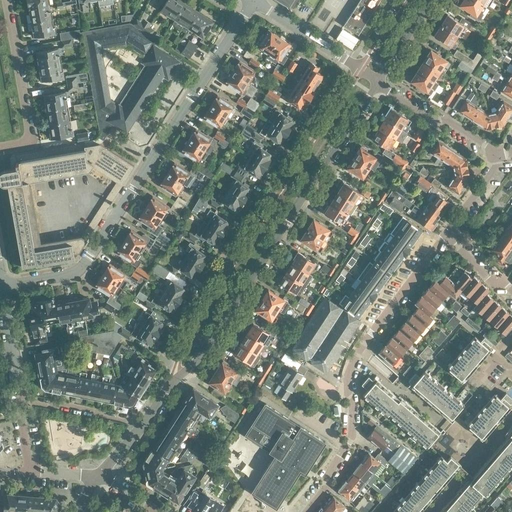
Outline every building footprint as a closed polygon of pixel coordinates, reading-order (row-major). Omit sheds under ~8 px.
[(25,0),(26,0),(29,9),(32,8),(48,5),(47,0),(25,0)] [(165,15),(174,21),(185,4),(179,0),(167,0),(161,9),(167,12),(165,15)] [(275,0),(287,8),(288,8),(289,9),(294,0),(275,0)] [(359,0),(343,26),(358,35),(381,0),(359,0)] [(487,7),(484,6),(475,0),(464,0),(462,3),(463,3),(461,6),(480,18),(487,7)] [(31,14),(32,23),(51,20),(49,11),(51,10),(50,4),(48,5),(32,8),(33,14),(31,14)] [(173,22),(181,27),(184,23),(189,27),(198,14),(192,10),(193,9),(185,4),(174,21),(173,22)] [(142,23),(139,28),(145,31),(147,27),(150,23),(145,20),(148,15),(143,12),(139,21),(142,23)] [(198,12),(198,14),(189,27),(196,31),(194,33),(202,39),(213,22),(207,18),(208,18),(206,17),(199,13),(199,12),(198,12)] [(448,15),(442,25),(461,38),(467,28),(469,29),(472,24),(463,18),(460,23),(448,15)] [(133,24),(139,28),(142,23),(139,21),(136,19),(133,24)] [(52,28),(51,20),(32,23),(34,31),(36,31),(37,37),(41,36),(41,38),(48,37),(47,35),(56,34),(55,27),(52,28)] [(129,23),(82,32),(84,39),(83,40),(99,135),(98,137),(103,141),(114,123),(109,120),(117,107),(118,107),(111,102),(101,49),(103,49),(102,46),(125,42),(135,26),(130,23),(129,23)] [(461,38),(442,25),(435,36),(455,48),(458,43),(455,41),(458,37),(461,38)] [(135,26),(125,42),(143,53),(145,51),(148,53),(153,45),(156,40),(135,26)] [(80,29),(59,33),(61,41),(81,37),(80,29)] [(270,53),(280,38),(269,30),(265,36),(263,34),(260,40),(262,41),(258,46),(270,53)] [(342,30),(336,39),(355,50),(360,41),(342,30)] [(494,36),(488,32),(485,37),(491,41),(493,37),(494,36)] [(280,38),(270,53),(280,60),(290,44),(280,38)] [(71,39),(61,41),(62,48),(73,46),(71,39)] [(189,41),(185,47),(194,52),(197,46),(189,41)] [(125,42),(102,46),(103,49),(115,47),(121,46),(128,47),(133,49),(146,57),(142,63),(145,64),(118,107),(117,107),(109,120),(114,123),(123,129),(127,132),(131,127),(130,127),(136,117),(163,76),(167,79),(168,79),(169,79),(177,66),(165,58),(167,56),(168,55),(153,45),(148,53),(145,51),(143,53),(125,42)] [(185,47),(181,53),(189,59),(194,52),(185,47)] [(37,61),(38,67),(59,63),(57,55),(59,55),(58,48),(51,49),(50,48),(43,49),(44,51),(37,52),(38,60),(37,61)] [(452,56),(461,61),(473,69),(483,53),(478,49),(471,61),(455,51),(452,56)] [(255,61),(256,61),(258,57),(247,50),(243,56),(250,60),(249,62),(252,65),(255,61)] [(424,61),(440,71),(444,74),(447,68),(450,64),(431,52),(430,54),(429,54),(424,61)] [(292,60),(287,68),(292,72),(297,64),(292,60)] [(296,75),(301,78),(314,86),(317,83),(318,83),(319,82),(320,83),(323,77),(322,77),(323,76),(316,72),(318,68),(311,63),(306,60),(296,75)] [(424,61),(424,62),(418,70),(434,81),(440,71),(424,61)] [(458,67),(469,74),(473,69),(461,61),(458,67)] [(59,63),(38,67),(39,73),(41,73),(42,82),(49,80),(49,82),(64,79),(62,71),(60,71),(59,63)] [(248,83),(255,72),(241,63),(240,65),(237,66),(232,73),(248,83)] [(277,78),(280,74),(283,68),(278,65),(273,72),(272,74),(277,78)] [(439,83),(434,81),(418,70),(413,79),(412,82),(431,94),(433,90),(434,91),(439,83)] [(502,80),(511,86),(511,73),(508,79),(496,71),(494,75),(499,78),(502,80)] [(267,72),(263,77),(273,83),(276,78),(267,72)] [(66,76),(66,77),(68,85),(84,82),(89,81),(87,73),(66,76)] [(248,83),(232,73),(228,80),(228,82),(227,85),(244,96),(246,93),(252,97),(257,88),(248,83)] [(488,76),(497,82),(499,78),(494,75),(490,73),(488,76)] [(301,78),(294,89),(310,99),(315,92),(312,90),(314,86),(301,78)] [(511,86),(502,80),(501,82),(505,85),(501,92),(511,98),(511,86)] [(85,87),(84,82),(68,85),(68,90),(85,87)] [(456,93),(457,94),(462,85),(458,82),(452,91),(456,93)] [(487,87),(481,83),(477,88),(484,92),(487,87)] [(276,102),(281,94),(271,87),(266,95),(276,102)] [(294,89),(287,100),(300,109),(303,104),(305,106),(310,99),(294,89)] [(456,93),(452,91),(451,90),(443,102),(448,105),(456,93)] [(499,94),(492,90),(489,95),(496,99),(499,94)] [(67,98),(66,92),(45,96),(46,103),(45,104),(45,108),(47,109),(47,110),(68,107),(71,106),(69,98),(67,98)] [(466,100),(459,96),(454,105),(459,108),(459,109),(460,110),(458,111),(467,117),(476,105),(477,103),(474,94),(469,101),(466,99),(466,100)] [(265,95),(262,101),(272,108),(276,102),(265,95)] [(210,107),(226,117),(230,111),(234,114),(237,109),(219,97),(218,99),(215,100),(210,107)] [(244,107),(241,112),(250,118),(259,104),(251,98),(247,104),(243,101),(240,105),(244,107)] [(497,108),(509,116),(511,112),(511,106),(501,100),(498,104),(499,105),(497,108)] [(73,105),(73,112),(87,109),(86,103),(73,105)] [(476,105),(467,117),(477,124),(485,111),(476,105)] [(47,110),(50,124),(68,121),(67,113),(69,113),(68,107),(47,110)] [(226,117),(210,107),(206,113),(206,116),(205,119),(223,131),(230,120),(226,117)] [(409,126),(412,121),(391,107),(386,114),(388,115),(386,118),(393,122),(393,123),(401,129),(405,123),(409,126)] [(491,111),(495,127),(504,125),(509,116),(497,108),(495,111),(491,111)] [(276,117),(272,124),(288,134),(293,127),(291,125),(293,122),(276,110),(273,115),(276,117)] [(485,111),(477,124),(486,129),(495,127),(491,111),(487,112),(485,111)] [(395,139),(400,132),(401,129),(393,123),(393,122),(386,118),(379,130),(386,134),(386,133),(395,139)] [(73,135),(70,121),(68,121),(50,124),(50,125),(49,127),(49,130),(51,131),(52,139),(73,135)] [(243,129),(252,135),(254,132),(255,133),(258,129),(249,124),(247,128),(245,126),(243,129)] [(272,124),(265,134),(279,143),(282,139),(284,140),(288,134),(272,124)] [(420,140),(426,130),(420,127),(414,136),(420,140)] [(388,149),(395,139),(386,133),(386,134),(379,130),(377,132),(375,131),(371,138),(388,149)] [(196,133),(193,134),(189,141),(208,153),(209,154),(214,147),(213,147),(216,141),(208,135),(207,137),(197,131),(196,133)] [(89,133),(77,134),(78,141),(90,139),(89,133)] [(225,138),(221,135),(218,139),(220,140),(219,143),(225,147),(228,142),(225,139),(225,138)] [(18,157),(19,162),(17,163),(15,155),(9,156),(11,170),(4,171),(3,171),(2,172),(1,173),(0,173),(0,182),(0,183),(1,184),(2,185),(3,185),(4,185),(7,186),(8,185),(22,267),(36,265),(75,259),(74,253),(79,252),(86,240),(80,236),(42,243),(31,182),(89,172),(93,165),(122,184),(123,184),(134,166),(100,145),(103,141),(98,137),(96,140),(41,150),(42,153),(18,157)] [(196,169),(204,175),(212,180),(216,173),(203,166),(207,161),(205,160),(208,153),(189,141),(184,148),(185,150),(183,152),(200,163),(196,169)] [(440,159),(447,147),(438,141),(431,153),(440,159)] [(410,149),(414,152),(419,145),(415,142),(410,149)] [(257,146),(250,157),(267,167),(271,160),(269,159),(272,155),(257,146)] [(361,146),(353,158),(370,168),(377,158),(367,151),(368,150),(361,146)] [(447,147),(440,159),(449,165),(457,153),(447,147)] [(453,171),(468,168),(466,159),(457,153),(449,165),(452,167),(453,171)] [(406,166),(408,162),(399,155),(395,161),(400,165),(401,164),(405,167),(406,166)] [(262,174),(267,167),(250,157),(247,163),(243,160),(240,166),(237,164),(234,170),(245,177),(249,171),(258,177),(260,172),(262,174)] [(370,168),(353,158),(346,169),(353,173),(354,172),(363,178),(370,168)] [(167,174),(183,185),(190,174),(175,164),(174,167),(171,168),(167,174)] [(464,186),(470,177),(468,168),(453,171),(454,175),(452,178),(464,186)] [(192,175),(201,180),(204,175),(196,169),(192,175)] [(235,180),(229,191),(245,201),(249,194),(247,193),(250,189),(242,183),(245,177),(234,170),(229,176),(235,180)] [(407,170),(401,178),(405,181),(411,172),(407,170)] [(183,185),(167,174),(162,181),(163,184),(161,186),(176,195),(183,185)] [(431,183),(425,179),(421,176),(416,184),(426,191),(431,183)] [(464,186),(452,178),(450,181),(448,180),(445,185),(458,194),(464,186)] [(391,188),(393,189),(402,195),(407,187),(397,179),(391,188)] [(361,199),(364,194),(343,181),(339,188),(340,189),(338,192),(346,197),(345,198),(353,203),(357,197),(361,199)] [(393,189),(385,201),(399,211),(400,210),(404,204),(418,216),(416,220),(431,230),(436,224),(434,222),(437,219),(431,215),(430,216),(423,211),(402,195),(393,189)] [(219,199),(222,201),(236,210),(238,206),(240,207),(245,201),(229,191),(225,196),(222,195),(219,199)] [(346,197),(338,192),(331,203),(338,208),(339,207),(347,213),(350,215),(357,205),(353,203),(345,198),(346,197)] [(432,198),(429,202),(444,212),(447,208),(446,207),(449,203),(440,196),(434,192),(430,197),(432,198)] [(187,203),(178,197),(174,203),(183,209),(187,203)] [(150,201),(145,208),(161,218),(167,209),(170,211),(171,209),(170,209),(153,198),(152,200),(150,201)] [(444,212),(429,202),(423,211),(430,216),(431,215),(437,219),(440,215),(441,216),(444,212)] [(174,203),(170,209),(171,209),(179,214),(183,209),(174,203)] [(338,208),(331,203),(329,206),(327,205),(323,211),(341,223),(347,213),(339,207),(338,208)] [(383,203),(380,208),(385,211),(388,206),(383,203)] [(161,218),(145,208),(141,215),(141,217),(139,220),(148,225),(146,228),(147,231),(156,238),(159,233),(162,228),(157,225),(161,218)] [(210,219),(207,224),(223,235),(228,228),(226,226),(228,222),(214,213),(209,210),(205,216),(210,219)] [(403,216),(396,225),(415,239),(422,230),(403,216)] [(314,219),(307,229),(323,239),(323,240),(326,242),(333,231),(314,219)] [(197,233),(200,235),(214,244),(217,240),(219,242),(223,235),(207,224),(203,230),(200,228),(197,233)] [(396,225),(390,233),(394,236),(409,247),(410,247),(415,239),(396,225)] [(351,227),(346,234),(351,237),(355,240),(360,233),(351,227)] [(320,245),(323,240),(323,239),(307,229),(301,239),(320,252),(323,246),(320,245)] [(511,235),(505,231),(498,240),(511,250),(511,235)] [(128,235),(124,242),(141,253),(144,247),(149,250),(152,245),(154,241),(145,235),(142,235),(141,237),(132,232),(130,234),(128,235)] [(168,238),(159,233),(156,238),(164,244),(168,238)] [(367,234),(363,239),(368,242),(372,237),(367,234)] [(388,244),(403,255),(403,256),(405,257),(411,248),(410,247),(409,247),(394,236),(388,244)] [(355,240),(351,237),(347,242),(351,245),(353,243),(354,244),(355,243),(357,241),(355,240)] [(156,238),(154,241),(152,245),(160,250),(164,244),(156,238)] [(363,239),(360,243),(365,247),(368,242),(363,239)] [(511,250),(498,240),(491,250),(498,255),(496,259),(501,263),(511,250)] [(385,241),(378,250),(380,251),(382,252),(397,264),(403,256),(403,255),(388,244),(385,241)] [(137,259),(141,253),(124,242),(119,248),(119,251),(118,253),(132,262),(131,264),(137,267),(141,261),(137,259)] [(206,256),(197,250),(199,249),(189,243),(184,250),(189,253),(186,258),(202,268),(206,262),(204,260),(206,256)] [(295,259),(293,262),(301,267),(300,268),(309,273),(312,268),(315,269),(318,264),(298,251),(293,258),(295,259)] [(376,261),(374,264),(381,270),(383,267),(391,272),(397,264),(382,252),(380,251),(374,260),(376,261)] [(197,275),(202,268),(186,258),(178,269),(192,278),(195,274),(197,275)] [(369,261),(363,270),(382,284),(389,275),(391,272),(383,267),(381,270),(374,264),(373,264),(369,261)] [(293,262),(286,274),(293,278),(294,278),(302,283),(302,284),(305,286),(312,275),(309,273),(300,268),(301,267),(293,262)] [(164,279),(169,271),(157,263),(152,271),(164,279)] [(320,269),(331,276),(335,270),(331,267),(330,268),(324,264),(320,269)] [(123,278),(125,275),(110,265),(108,269),(106,268),(106,269),(104,270),(102,273),(102,275),(123,289),(128,281),(123,278)] [(149,275),(137,267),(134,272),(142,277),(146,280),(149,275)] [(456,267),(448,277),(447,277),(454,283),(463,273),(456,267)] [(363,270),(357,279),(361,281),(376,292),(382,284),(363,270)] [(463,273),(454,283),(462,290),(472,278),(464,271),(463,273)] [(134,272),(130,277),(138,282),(142,277),(134,272)] [(293,278),(286,274),(284,276),(283,275),(279,282),(299,295),(302,296),(304,293),(301,291),(302,291),(299,289),(302,284),(302,283),(294,278),(293,278)] [(123,289),(102,275),(101,276),(99,277),(98,279),(98,282),(97,282),(99,283),(96,287),(111,296),(107,302),(115,307),(118,310),(121,305),(115,301),(123,289)] [(449,292),(449,293),(455,298),(462,290),(454,283),(447,277),(448,277),(446,275),(439,283),(449,292)] [(472,278),(462,290),(469,297),(482,283),(473,276),(472,278)] [(167,286),(164,291),(180,302),(185,295),(182,294),(185,290),(168,278),(164,284),(167,286)] [(442,300),(449,293),(449,292),(439,283),(435,280),(428,288),(442,300)] [(361,281),(355,289),(370,301),(371,302),(378,293),(376,292),(361,281)] [(482,283),(469,297),(477,303),(477,304),(486,293),(486,294),(490,290),(482,283)] [(428,288),(422,296),(436,308),(442,300),(428,288)] [(349,297),(349,298),(364,309),(370,301),(355,289),(349,297)] [(269,290),(262,300),(278,310),(281,304),(284,306),(287,302),(269,290)] [(152,300),(157,302),(171,311),(174,307),(176,309),(180,302),(164,291),(160,297),(156,295),(152,300)] [(494,300),(486,294),(486,293),(477,304),(477,303),(474,307),(482,314),(494,300)] [(345,294),(339,303),(358,317),(364,309),(349,298),(349,297),(345,294)] [(436,308),(422,296),(415,304),(418,307),(419,306),(429,315),(433,318),(439,311),(436,308)] [(85,318),(84,318),(80,300),(81,300),(80,298),(78,299),(77,297),(74,298),(73,300),(71,300),(69,301),(71,311),(69,312),(70,320),(71,319),(73,326),(78,325),(77,320),(85,319),(85,318)] [(348,342),(361,322),(324,297),(311,318),(348,342)] [(115,307),(107,302),(104,308),(102,308),(99,309),(97,302),(90,303),(89,299),(87,299),(86,298),(83,299),(82,300),(81,300),(80,300),(84,318),(85,318),(85,319),(92,317),(93,321),(100,320),(99,316),(111,314),(115,307)] [(32,303),(29,304),(29,306),(43,315),(43,318),(46,317),(46,320),(49,319),(49,322),(50,322),(50,323),(59,322),(58,313),(56,313),(55,303),(54,299),(32,303)] [(71,311),(69,301),(64,302),(64,301),(63,301),(61,300),(58,301),(57,302),(55,303),(56,313),(58,313),(59,322),(60,323),(66,322),(68,335),(74,334),(74,332),(73,326),(71,319),(70,320),(69,312),(71,311)] [(274,315),(278,310),(262,300),(256,310),(274,322),(277,317),(274,315)] [(494,300),(482,314),(490,321),(502,307),(494,300)] [(450,307),(456,312),(461,306),(455,301),(450,307)] [(43,315),(29,306),(30,310),(28,310),(32,332),(33,331),(36,345),(51,342),(50,336),(46,337),(46,333),(51,332),(50,324),(50,323),(50,322),(49,322),(49,319),(46,320),(46,317),(43,318),(43,315)] [(419,306),(418,307),(412,314),(426,326),(433,318),(429,315),(419,306)] [(463,307),(460,311),(467,316),(469,313),(463,307)] [(509,313),(502,307),(490,321),(497,327),(509,313)] [(138,322),(158,336),(163,329),(161,327),(163,323),(146,312),(143,317),(146,319),(143,324),(139,322),(138,322)] [(505,334),(511,326),(511,315),(509,313),(497,327),(505,334)] [(426,326),(412,314),(405,322),(419,334),(426,326)] [(460,321),(456,316),(454,315),(450,320),(456,325),(460,321)] [(465,320),(472,326),(474,323),(468,317),(465,320)] [(335,362),(348,342),(311,318),(302,331),(298,338),(299,339),(293,349),(293,352),(306,360),(309,359),(309,358),(312,360),(311,361),(312,364),(324,372),(327,371),(333,361),(335,362)] [(452,330),(456,325),(450,320),(445,325),(452,330)] [(117,332),(122,335),(130,340),(133,335),(149,345),(152,341),(154,342),(158,336),(138,322),(132,332),(121,326),(117,332)] [(250,330),(248,332),(255,337),(255,338),(263,344),(263,343),(267,337),(271,339),(273,335),(253,322),(248,329),(250,330)] [(405,322),(399,330),(413,342),(419,334),(405,322)] [(472,326),(478,331),(480,328),(474,323),(472,326)] [(113,349),(122,335),(117,332),(114,330),(81,336),(80,341),(81,342),(98,345),(113,349)] [(399,330),(392,337),(406,349),(413,342),(399,330)] [(443,341),(447,336),(440,330),(436,335),(443,341)] [(255,337),(248,332),(247,333),(246,332),(242,339),(243,340),(240,344),(248,349),(248,348),(257,354),(257,353),(260,356),(267,345),(263,343),(263,344),(255,338),(255,337)] [(439,346),(443,341),(436,335),(432,340),(439,346)] [(495,350),(493,348),(491,346),(484,340),(482,342),(475,336),(447,368),(464,382),(491,351),(493,353),(495,350)] [(487,339),(495,346),(498,343),(490,336),(487,339)] [(392,337),(385,345),(399,357),(406,349),(392,337)] [(92,352),(96,353),(98,345),(81,342),(82,351),(87,351),(92,352)] [(122,344),(116,353),(118,355),(126,352),(128,348),(122,344)] [(253,359),(257,354),(248,348),(248,349),(240,344),(239,346),(237,345),(233,352),(254,366),(257,361),(253,359)] [(113,349),(98,345),(96,353),(97,353),(102,354),(109,355),(113,349)] [(399,357),(385,345),(378,353),(392,365),(399,357)] [(423,351),(429,356),(434,351),(427,346),(423,351)] [(36,355),(37,364),(63,359),(60,347),(42,350),(43,353),(37,354),(36,355)] [(425,361),(429,356),(423,351),(419,355),(425,361)] [(281,356),(275,352),(268,362),(274,366),(281,356)] [(285,354),(283,357),(282,359),(292,366),(275,392),(286,399),(291,391),(292,391),(306,368),(285,354)] [(137,365),(135,368),(151,378),(156,370),(151,367),(153,365),(138,355),(133,363),(137,365)] [(37,364),(40,378),(50,376),(49,372),(57,370),(62,369),(63,368),(58,369),(57,366),(64,364),(63,359),(37,364)] [(229,364),(223,360),(215,372),(231,382),(236,385),(242,375),(228,366),(229,364)] [(411,364),(407,369),(413,375),(418,370),(411,364)] [(135,368),(131,366),(129,370),(126,374),(138,382),(138,383),(145,387),(151,378),(135,368)] [(68,369),(63,368),(62,369),(57,370),(49,372),(50,376),(40,378),(41,387),(45,390),(52,392),(52,393),(53,393),(53,392),(54,392),(59,393),(61,392),(63,392),(68,369)] [(63,392),(74,394),(76,385),(78,385),(80,372),(81,371),(68,369),(63,392)] [(413,375),(407,369),(402,374),(409,380),(413,375)] [(260,377),(264,379),(268,373),(264,370),(260,377)] [(464,405),(425,371),(417,379),(415,378),(409,386),(411,387),(450,421),(464,405)] [(76,385),(74,394),(87,397),(91,378),(86,377),(87,373),(80,372),(78,385),(76,385)] [(215,372),(208,384),(214,388),(215,386),(225,393),(231,382),(215,372)] [(140,397),(145,387),(138,383),(138,382),(126,374),(121,382),(133,390),(132,392),(139,397),(140,397)] [(87,397),(101,400),(103,390),(101,390),(104,377),(104,376),(98,375),(97,380),(91,378),(87,397)] [(110,378),(104,376),(104,377),(101,390),(103,390),(101,400),(113,402),(116,384),(109,382),(110,378)] [(427,448),(429,445),(433,441),(435,443),(441,436),(445,432),(442,430),(441,431),(402,398),(400,400),(377,380),(379,378),(376,376),(373,380),(369,384),(368,383),(369,381),(368,380),(364,384),(369,388),(363,396),(387,416),(388,415),(427,448)] [(134,405),(139,397),(132,392),(133,390),(121,382),(120,384),(116,384),(113,402),(114,402),(115,404),(121,405),(121,406),(122,407),(122,406),(129,407),(134,405)] [(261,387),(271,393),(274,388),(271,386),(270,389),(263,384),(261,387)] [(194,389),(187,399),(205,410),(203,413),(210,417),(219,405),(194,389)] [(476,415),(467,426),(484,440),(511,409),(511,405),(511,404),(506,400),(507,399),(509,401),(510,399),(506,395),(502,400),(495,394),(476,415)] [(182,403),(178,408),(195,419),(199,413),(209,419),(210,417),(203,413),(205,410),(187,399),(186,398),(183,404),(182,403)] [(305,475),(318,455),(326,443),(318,437),(265,403),(244,436),(275,455),(263,473),(251,493),(277,509),(289,490),(300,472),(305,475)] [(226,417),(235,423),(239,416),(238,414),(226,406),(226,405),(225,405),(220,408),(224,414),(227,416),(226,417)] [(199,421),(195,419),(178,408),(175,414),(176,415),(172,420),(181,426),(183,424),(189,428),(188,429),(194,433),(196,434),(199,430),(195,427),(199,421)] [(169,423),(165,429),(182,439),(185,434),(191,437),(194,433),(188,429),(189,428),(183,424),(181,426),(172,420),(170,424),(169,423)] [(230,430),(216,421),(215,424),(223,429),(219,436),(224,439),(230,430)] [(387,438),(375,428),(371,432),(371,431),(367,435),(368,436),(367,437),(382,450),(385,446),(391,450),(395,454),(389,461),(404,474),(417,458),(402,446),(399,448),(389,440),(390,439),(387,437),(387,438)] [(468,511),(484,494),(485,496),(511,464),(511,428),(507,434),(509,435),(470,481),(468,479),(439,511),(468,511)] [(163,435),(159,440),(168,446),(170,444),(176,448),(175,449),(181,453),(183,449),(178,446),(182,439),(165,429),(162,434),(163,435)] [(178,457),(181,453),(175,449),(176,448),(170,444),(168,446),(159,440),(153,450),(167,458),(167,459),(169,460),(173,454),(178,457)] [(220,444),(214,440),(212,444),(218,448),(220,444)] [(195,458),(200,450),(195,446),(194,448),(192,450),(188,447),(183,454),(187,457),(188,459),(195,458)] [(146,458),(146,459),(161,468),(167,459),(167,458),(153,450),(153,451),(151,451),(147,457),(146,457),(145,457),(146,458)] [(199,461),(204,452),(200,450),(195,458),(199,461)] [(209,455),(204,452),(199,461),(204,464),(209,455)] [(368,453),(361,462),(374,473),(381,464),(368,453)] [(204,464),(209,467),(214,459),(209,455),(204,464)] [(421,511),(461,466),(457,462),(451,457),(447,461),(441,456),(439,459),(392,511),(421,511)] [(142,467),(144,475),(154,473),(153,471),(161,469),(161,468),(146,459),(142,464),(143,465),(142,467)] [(361,462),(353,471),(370,485),(384,497),(391,489),(385,483),(380,490),(372,483),(378,476),(373,473),(374,473),(361,462)] [(169,498),(170,498),(178,503),(183,497),(195,477),(189,472),(187,471),(192,465),(184,466),(184,470),(182,473),(180,477),(182,479),(169,498)] [(165,495),(169,498),(182,479),(180,477),(182,473),(184,470),(184,466),(179,467),(177,469),(182,472),(176,481),(169,476),(159,492),(165,496),(165,495)] [(151,489),(152,489),(152,488),(153,489),(159,492),(169,476),(162,472),(161,469),(153,471),(154,473),(144,475),(146,482),(147,485),(151,488),(151,489)] [(363,494),(370,485),(353,471),(346,481),(359,491),(363,494)] [(205,474),(197,486),(203,490),(211,478),(205,474)] [(393,487),(396,482),(391,478),(388,483),(393,487)] [(346,481),(338,490),(351,501),(359,491),(346,481)] [(195,488),(186,502),(196,508),(205,494),(195,488)] [(506,498),(500,493),(497,497),(502,502),(506,498)] [(15,511),(16,495),(7,494),(7,497),(5,497),(3,511),(4,511),(3,511),(15,511)] [(26,511),(28,496),(23,496),(23,495),(17,494),(16,495),(15,511),(26,511)] [(205,494),(196,508),(195,510),(197,511),(218,511),(222,505),(205,494)] [(45,507),(46,498),(38,497),(38,496),(32,495),(31,497),(28,496),(26,511),(38,511),(39,506),(45,507)] [(333,496),(325,506),(333,511),(341,511),(346,507),(333,496)] [(363,497),(355,507),(358,509),(361,511),(367,511),(373,505),(366,500),(366,499),(363,497)] [(502,502),(497,497),(491,504),(496,509),(502,502)] [(51,498),(50,508),(59,511),(61,506),(56,499),(51,498)]
